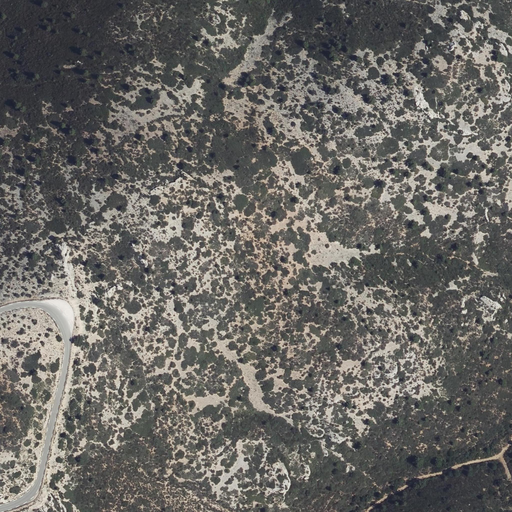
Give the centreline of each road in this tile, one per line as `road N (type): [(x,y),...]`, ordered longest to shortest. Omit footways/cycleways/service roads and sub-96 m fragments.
road 1 (tertiary): [(0,310),(42,305),(67,337),(38,481),(0,508)]
road 2 (track): [(511,440),(498,455),(423,475),(368,511)]
